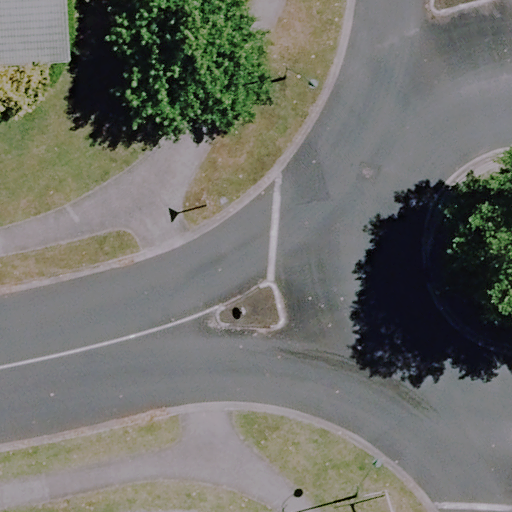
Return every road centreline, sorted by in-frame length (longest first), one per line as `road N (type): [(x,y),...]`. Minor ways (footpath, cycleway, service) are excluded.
road 1 (residential): [(356,320),(0,364)]
road 2 (residential): [(356,320),(341,265),(344,208),(364,155),(399,110),(484,55)]
road 3 (residential): [(511,426),(490,427),(410,389),(356,320)]
